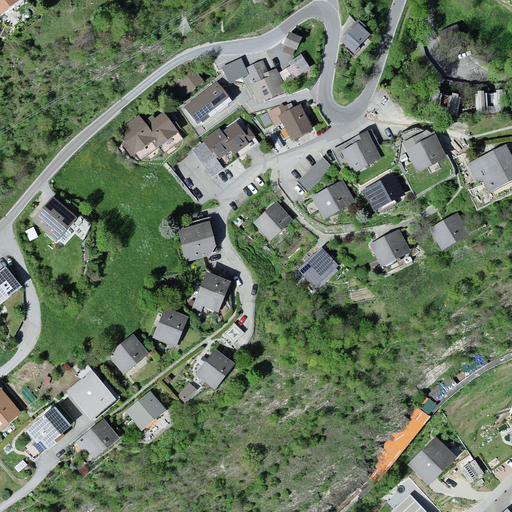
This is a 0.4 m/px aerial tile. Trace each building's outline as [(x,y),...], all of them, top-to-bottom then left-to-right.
[(0,0),(0,20),(24,0),(0,0)] [(372,35),(359,24),(343,41),(356,52),(372,35)] [(456,25),(441,32),(446,47),(462,41),(456,25)] [(301,41),(287,36),(283,49),(297,54),(301,41)] [(310,68),(301,54),(289,62),(291,66),(281,73),(287,83),(310,68)] [(247,68),(242,57),(221,67),(229,83),(244,77),(249,74),(247,68)] [(244,77),(249,87),(272,77),(270,72),(265,60),(247,68),(249,74),(244,77)] [(203,85),(192,68),(170,84),(181,100),(203,85)] [(287,91),(277,69),(270,72),(272,77),(249,87),(257,104),(287,91)] [(229,99),(217,83),(184,109),(198,128),(211,118),(208,115),(229,99)] [(315,131),(302,105),(280,117),(293,142),(315,131)] [(165,114),(149,126),(140,117),(118,135),(135,157),(152,142),(160,153),(182,138),(165,114)] [(256,144),(237,118),(193,150),(212,176),(256,144)] [(446,159),(434,134),(425,131),(403,142),(418,172),(446,159)] [(384,157),(369,133),(340,151),(356,175),(384,157)] [(511,181),(511,156),(506,145),(468,164),(477,182),(483,179),(490,193),(511,181)] [(333,169),(322,158),(297,182),(307,192),(333,169)] [(409,192),(396,170),(364,189),(376,210),(409,192)] [(357,201),(344,177),(313,194),(326,218),(357,201)] [(79,217),(51,196),(32,221),(59,242),(79,217)] [(295,220),(279,201),(252,223),(268,242),(295,220)] [(474,231),(460,210),(432,228),(445,250),(474,231)] [(210,222),(178,231),(187,261),(219,252),(210,222)] [(412,252),(400,229),(369,245),(382,268),(412,252)] [(341,265),(323,246),(298,269),(316,289),(341,265)] [(0,304),(23,287),(6,266),(0,270),(0,304)] [(232,279),(207,270),(192,308),(201,311),(204,303),(220,309),(232,279)] [(190,315),(165,305),(153,336),(178,346),(190,315)] [(151,352),(135,332),(110,353),(127,372),(151,352)] [(237,364),(217,347),(197,372),(217,389),(237,364)] [(119,398),(92,369),(68,390),(91,419),(119,398)] [(198,389),(188,380),(176,393),(187,402),(198,389)] [(0,429),(22,411),(2,388),(0,389),(0,429)] [(168,408),(151,389),(127,411),(144,430),(168,408)] [(71,425),(56,406),(27,429),(38,444),(43,440),(49,448),(57,442),(54,439),(71,425)] [(122,436),(105,417),(78,439),(95,459),(122,436)] [(458,457),(437,436),(409,465),(431,485),(458,457)] [(476,459),(461,467),(470,484),(485,476),(476,459)] [(426,511),(410,494),(390,511),(426,511)]
